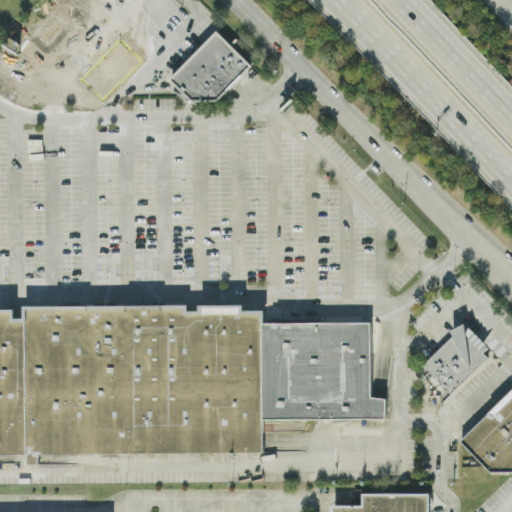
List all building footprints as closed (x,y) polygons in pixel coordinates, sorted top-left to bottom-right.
[(28,92),(14,80),(81,6),(95,19),(28,92)] [(192,99),(170,77),(218,30),(253,65),(219,99),(192,99)] [(101,100),(81,79),(120,40),(140,61),(101,100)] [(0,453),(258,453),(259,419),(382,419),(382,400),(366,398),(366,323),(262,323),(262,311),(239,311),(240,305),(0,308),(0,453)] [(415,368),(419,373),(420,415),(436,413),(442,407),(440,403),(449,396),(447,394),(484,358),(449,326),(443,332),(446,339),(415,368)] [(511,474),(489,474),(459,443),(511,390),(511,474)] [(327,506),(327,511),(425,511),(425,494),(355,494),(355,505),(327,506)]
